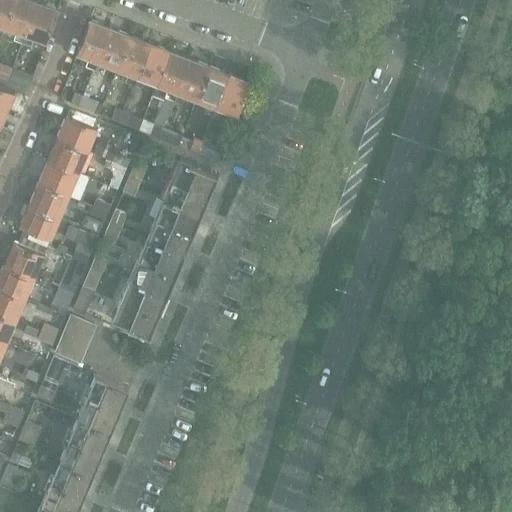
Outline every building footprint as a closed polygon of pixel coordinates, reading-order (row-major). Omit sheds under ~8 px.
[(0,0),(0,23),(6,26),(15,0),(0,0)] [(15,0),(6,26),(18,30),(16,37),(24,40),(38,1),(34,0),(15,0)] [(47,3),(45,4),(38,1),(24,40),(32,43),(35,36),(46,40),(57,8),(54,7),(53,5),(47,3)] [(93,68),(109,26),(90,19),(77,52),(88,56),(84,65),(93,68)] [(115,67),(128,34),(109,26),(93,68),(101,71),(104,63),(115,67)] [(131,83),(147,41),(128,34),(115,67),(127,71),(124,80),(131,83)] [(153,81),(166,49),(147,41),(131,83),(139,86),(143,77),(153,81)] [(170,98),(186,56),(166,49),(153,81),(165,86),(162,95),(164,96),(170,98)] [(193,97),(206,64),(186,56),(170,98),(178,102),(182,93),(193,97)] [(209,114),(226,72),(206,64),(193,97),(205,102),(201,111),(209,114)] [(13,68),(5,65),(1,75),(9,78),(13,68)] [(21,71),(13,68),(9,78),(18,81),(21,71)] [(236,114),(249,81),(226,72),(209,114),(218,117),(222,108),(236,114)] [(0,84),(0,104),(7,108),(15,91),(0,84)] [(73,91),(69,101),(78,105),(83,95),(73,91)] [(94,111),(98,101),(83,95),(78,105),(94,111)] [(163,100),(153,124),(159,126),(170,98),(164,96),(163,100)] [(109,118),(116,120),(121,110),(113,107),(109,118)] [(138,117),(121,110),(116,120),(134,128),(138,117)] [(66,114),(57,135),(88,148),(97,126),(66,114)] [(147,133),(155,136),(159,126),(153,124),(151,123),(147,133)] [(167,129),(159,126),(155,136),(163,139),(167,129)] [(57,135),(48,158),(78,170),(88,148),(57,135)] [(187,148),(194,151),(199,141),(191,137),(187,148)] [(100,140),(95,152),(112,159),(115,152),(117,147),(100,140)] [(225,150),(199,141),(194,151),(220,162),(225,150)] [(115,152),(112,159),(127,165),(130,158),(115,152)] [(217,173),(180,157),(163,198),(200,213),(217,173)] [(48,158),(38,180),(69,193),(78,170),(48,158)] [(127,165),(112,159),(109,167),(124,173),(127,165)] [(147,165),(135,160),(123,189),(135,194),(147,165)] [(38,180),(29,202),(60,215),(69,193),(38,180)] [(96,197),(93,205),(108,211),(111,204),(96,197)] [(200,213),(163,198),(146,238),(183,253),(200,213)] [(50,238),(60,215),(29,202),(19,225),(50,238)] [(108,211),(93,205),(90,213),(105,219),(108,211)] [(127,211),(116,207),(109,222),(121,227),(127,211)] [(121,227),(109,222),(103,237),(114,242),(121,227)] [(21,233),(17,242),(44,253),(47,245),(21,233)] [(183,253),(146,238),(129,278),(166,293),(183,253)] [(13,240),(4,261),(35,274),(44,253),(13,240)] [(75,248),(90,255),(93,247),(78,241),(75,248)] [(108,241),(103,252),(117,258),(122,247),(108,241)] [(96,254),(90,269),(101,273),(107,259),(96,254)] [(70,257),(64,273),(79,279),(85,263),(70,257)] [(4,261),(0,271),(0,285),(25,296),(35,274),(4,261)] [(101,273),(90,269),(83,283),(95,288),(101,273)] [(166,293),(129,278),(112,319),(149,334),(166,293)] [(83,283),(73,308),(84,312),(95,288),(83,283)] [(74,291),(60,284),(56,293),(71,299),(74,291)] [(0,285),(0,311),(16,318),(25,296),(0,285)] [(0,311),(0,337),(7,340),(16,318),(0,311)] [(71,313),(66,325),(90,336),(95,324),(71,313)] [(44,321),(41,328),(56,335),(59,328),(44,321)] [(26,324),(23,332),(35,337),(38,329),(26,324)] [(90,336),(66,325),(61,337),(85,348),(90,336)] [(56,335),(41,328),(38,337),(52,343),(56,335)] [(85,348),(61,337),(56,351),(80,361),(85,348)] [(54,354),(45,376),(59,382),(61,383),(65,374),(76,378),(82,366),(54,355),(54,354)] [(22,374),(36,380),(40,373),(25,366),(22,374)] [(128,385),(96,372),(78,416),(109,429),(128,385)] [(45,376),(37,394),(51,401),(59,382),(45,376)] [(9,404),(6,411),(21,417),(24,410),(9,404)] [(21,417),(6,411),(3,419),(18,426),(21,417)] [(109,429),(78,416),(60,459),(91,472),(109,429)] [(41,425),(27,419),(19,438),(33,444),(41,425)] [(74,511),(91,472),(60,459),(42,502),(65,511),(74,511)] [(9,463),(1,481),(15,487),(23,469),(9,463)] [(65,511),(42,502),(37,511),(65,511)]
